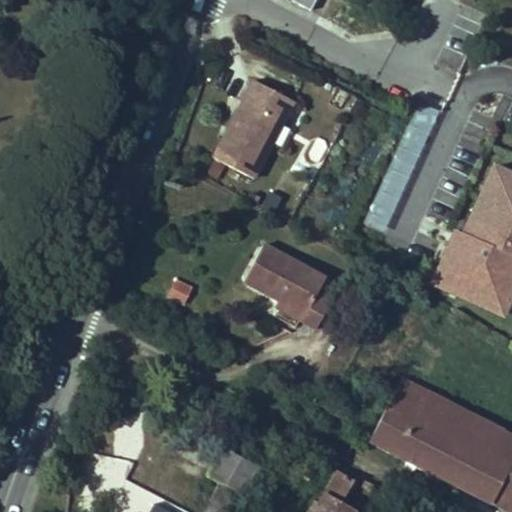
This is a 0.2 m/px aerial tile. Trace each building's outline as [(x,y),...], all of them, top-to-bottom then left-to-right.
[(310,9),(313,0),(292,0),(292,2),(310,9)] [(211,160),(252,182),(292,105),(252,84),(241,104),(246,107),(226,143),(222,141),(211,160)] [(416,100),(361,225),(382,234),(437,110),(416,100)] [(246,107),(241,104),(222,141),(226,143),(246,107)] [(455,228),(430,281),(504,315),(511,298),(511,173),(495,166),(465,233),(455,228)] [(240,286),(270,300),(299,314),(293,326),(302,330),(316,298),(308,293),(315,277),(255,248),(240,286)] [(171,278),(163,297),(181,304),(189,285),(171,278)] [(316,298),(302,330),(312,334),(327,303),(316,298)] [(270,300),(265,312),(293,326),(299,314),(270,300)] [(374,435),(494,498),(511,463),(511,437),(402,383),(374,435)] [(221,484),(206,511),(227,511),(229,510),(232,511),(236,511),(244,497),(259,505),(274,476),(244,460),(249,451),(235,444),(231,453),(222,448),(207,477),(221,484)] [(511,463),(494,498),(511,507),(511,463)] [(338,473),(314,511),(349,511),(338,505),(352,481),(338,473)]
